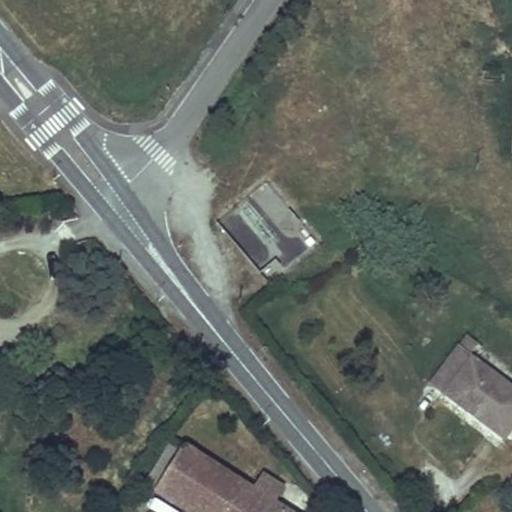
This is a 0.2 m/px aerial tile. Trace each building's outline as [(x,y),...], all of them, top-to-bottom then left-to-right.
[(277,278),(316,238),(260,184),(221,224),(277,278)] [(468,337),(431,384),(504,440),(511,429),(511,393),(502,386),(503,384),(469,357),(478,345),(468,337)] [(511,389),(503,384),(502,386),(511,393),(511,389)] [(146,484),(155,489),(183,445),(175,440),(146,484)] [(155,489),(175,502),(203,458),(183,445),(155,489)] [(175,502),(189,511),(227,511),(245,485),(203,458),(175,502)] [(227,511),(287,511),(274,504),(284,489),(262,474),(252,490),(245,485),(227,511)] [(150,496),(144,507),(153,511),(180,511),(150,496)]
